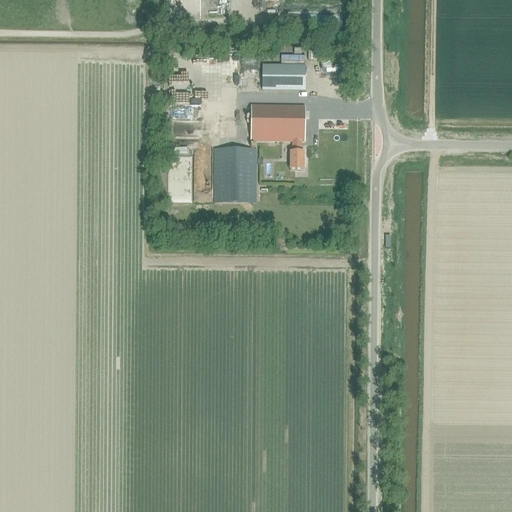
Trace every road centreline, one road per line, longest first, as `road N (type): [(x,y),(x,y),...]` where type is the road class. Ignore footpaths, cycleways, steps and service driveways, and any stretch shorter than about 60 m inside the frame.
road 1 (unclassified): [(371,511),(375,173),(387,144)]
road 2 (unclassified): [(387,144),(376,108),(377,0)]
road 3 (unclassified): [(387,144),(511,146)]
